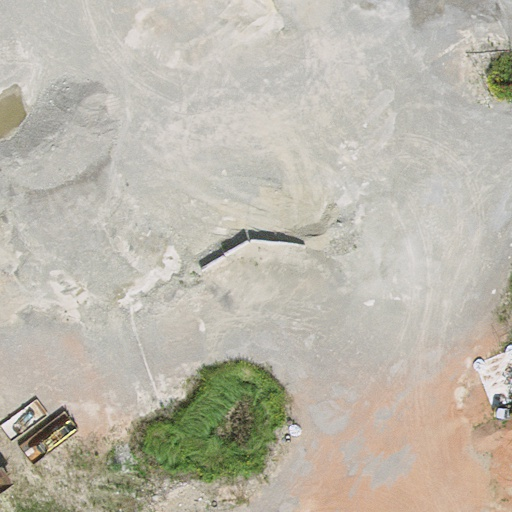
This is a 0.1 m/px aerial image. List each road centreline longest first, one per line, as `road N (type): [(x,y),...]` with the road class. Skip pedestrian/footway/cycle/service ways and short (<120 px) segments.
road 1 (track): [(511,218),(467,308),(410,356),(192,365),(94,405),(0,371)]
road 2 (track): [(46,0),(47,39),(102,86),(252,112),(511,140)]
road 3 (track): [(291,511),(410,356)]
